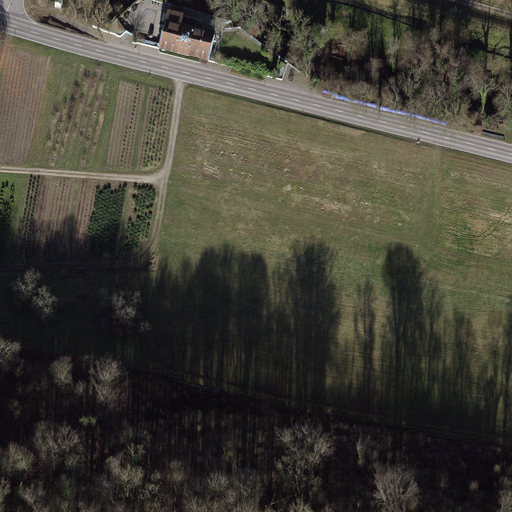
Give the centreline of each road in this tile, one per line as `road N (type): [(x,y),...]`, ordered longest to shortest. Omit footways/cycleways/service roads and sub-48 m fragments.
road 1 (tertiary): [(511,153),(4,23)]
road 2 (track): [(0,349),(511,443)]
road 3 (track): [(0,170),(165,181),(183,71)]
road 4 (track): [(0,267),(137,260),(155,239),(165,181)]
road 5 (track): [(417,276),(440,135)]
